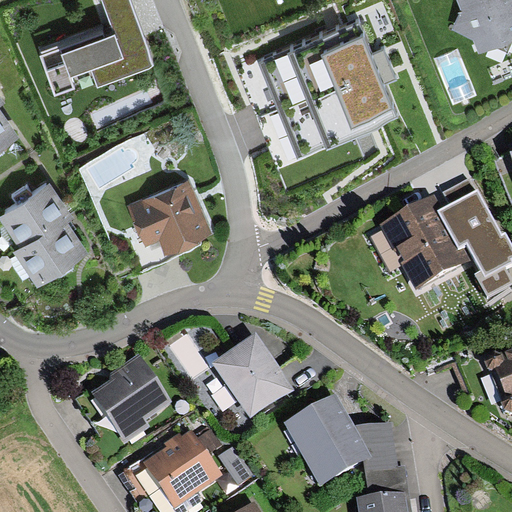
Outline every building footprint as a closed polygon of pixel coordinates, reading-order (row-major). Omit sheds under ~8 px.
[(43,44),(56,81),(73,75),(67,59),(91,50),(99,73),(151,54),(131,0),(106,0),(114,19),(43,44)] [(474,32),(479,46),(511,32),(511,0),(461,0),(463,3),(454,23),(474,32)] [(259,59),(297,153),(373,123),(394,115),(378,74),(370,55),(356,20),(335,29),(259,59)] [(0,145),(20,132),(4,106),(0,100),(0,145)] [(162,232),(168,246),(214,226),(191,173),(132,199),(148,237),(162,232)] [(0,206),(0,210),(21,243),(67,213),(72,210),(66,201),(50,175),(0,206)] [(494,251),(508,244),(478,185),(442,203),(438,194),(368,229),(381,255),(396,247),(416,285),(471,257),(464,244),(472,239),(485,233),(494,251)] [(36,279),(88,246),(74,224),(67,213),(21,243),(15,246),(36,279)] [(251,419),(294,390),(257,336),(215,365),(251,419)] [(511,349),(501,354),(495,352),(488,356),(485,362),(489,370),(493,371),(504,398),(501,404),(505,411),(511,414),(511,413),(511,349)] [(146,418),(170,402),(140,357),(112,375),(115,380),(96,393),(129,441),(151,426),(146,418)] [(321,487),(363,463),(372,459),(355,427),(337,394),(285,423),(321,487)] [(365,471),(398,467),(392,423),(355,427),(372,459),(363,463),(365,471)] [(146,462),(176,505),(221,475),(191,432),(174,443),(146,462)] [(406,491),(408,511),(413,511),(406,466),(398,467),(365,471),(369,496),(406,491)] [(360,498),(362,511),(408,511),(406,491),(369,496),(360,498)]
